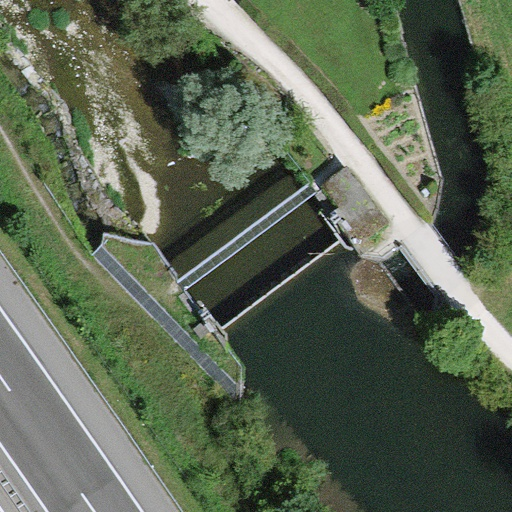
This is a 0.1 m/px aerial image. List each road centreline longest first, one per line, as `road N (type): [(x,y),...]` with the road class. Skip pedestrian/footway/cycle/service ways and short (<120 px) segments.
road 1 (unclassified): [(192,0),(345,162),(511,362)]
road 2 (motorway): [(100,511),(0,372)]
